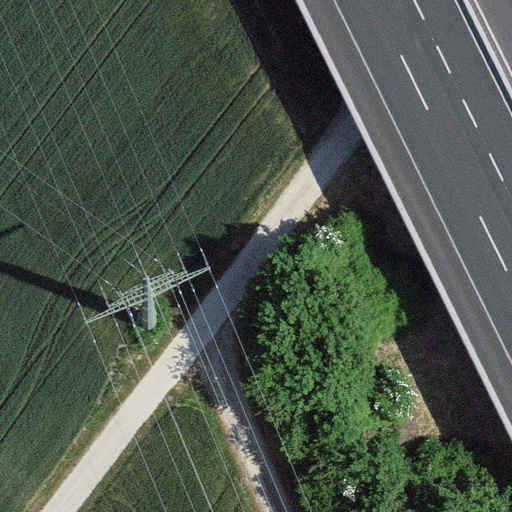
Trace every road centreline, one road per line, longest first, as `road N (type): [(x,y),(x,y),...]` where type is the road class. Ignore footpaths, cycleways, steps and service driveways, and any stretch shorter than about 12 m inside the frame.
road 1 (track): [(60,511),(449,0)]
road 2 (motorway): [(373,0),(511,282)]
road 3 (track): [(279,511),(203,325)]
